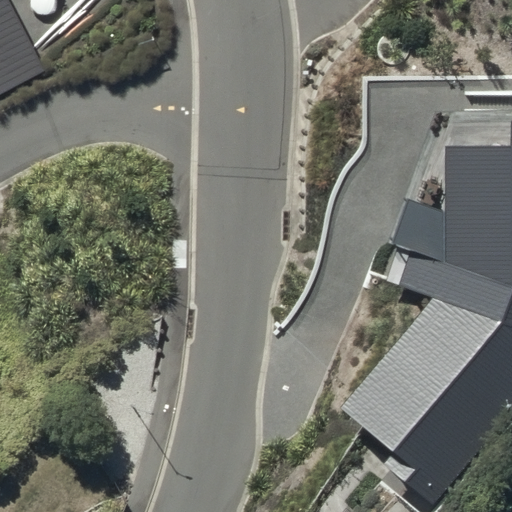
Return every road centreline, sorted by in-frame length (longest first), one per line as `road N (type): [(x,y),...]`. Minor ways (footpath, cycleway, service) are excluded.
road 1 (residential): [(195,511),(215,462),(247,284),(250,94)]
road 2 (residential): [(250,94),(99,107),(0,153)]
